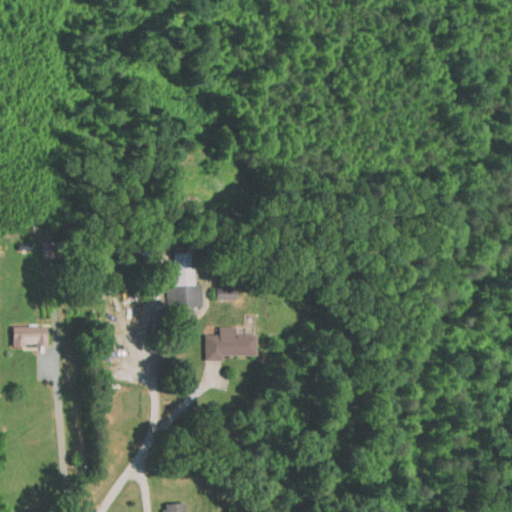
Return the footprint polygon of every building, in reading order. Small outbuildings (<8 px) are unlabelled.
[(191,301),(190,278),(181,278),(181,247),(162,247),(162,279),(155,279),(155,301),(191,301)] [(205,293),(224,292),(223,280),(204,281),(205,293)] [(35,320),(0,321),(0,341),(36,340),(35,320)] [(193,354),(211,354),(211,349),(243,349),(243,328),(223,329),(223,321),(207,321),(207,328),(193,328),(193,354)] [(151,511),(174,511),(173,495),(151,496),(151,511)]
